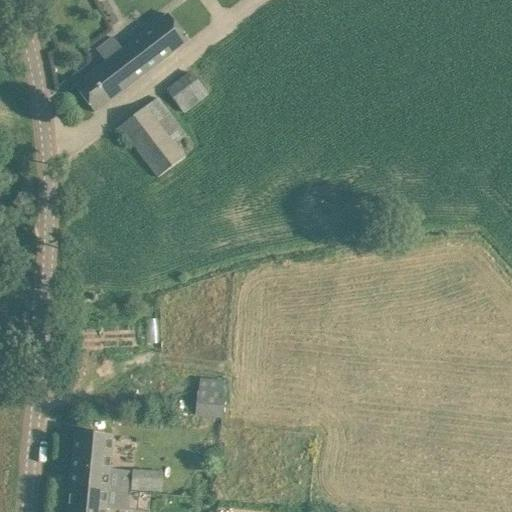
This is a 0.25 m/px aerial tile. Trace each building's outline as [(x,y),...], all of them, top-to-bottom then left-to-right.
[(94,112),(188,41),(168,14),(122,49),(113,37),(96,50),(105,62),(74,86),(94,112)] [(207,94),(203,89),(191,73),(167,91),(184,112),(207,94)] [(158,98),(119,127),(158,178),(174,166),(185,158),(174,143),(185,135),(174,120),(170,115),(170,114),(158,98)] [(224,394),(197,392),(195,417),(223,420),(224,394)] [(76,432),(71,486),(127,492),(128,472),(109,470),(112,436),(76,432)] [(163,471),(134,468),(132,488),(161,491),(163,471)] [(125,511),(127,492),(71,486),(68,511),(104,511),(105,510),(125,511)]
